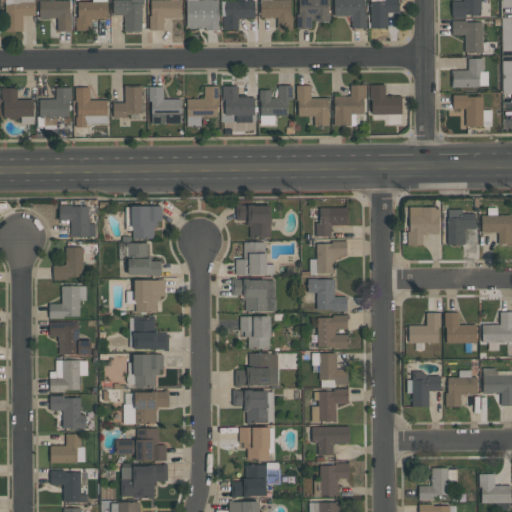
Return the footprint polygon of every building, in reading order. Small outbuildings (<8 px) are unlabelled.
[(4,0),(5,32),(22,31),(22,16),(33,15),(32,0),(4,0)] [(70,30),(69,0),(57,0),(38,0),(39,18),(56,18),(57,31),(70,30)] [(107,19),(106,0),(91,0),(92,2),(76,2),(76,31),(91,31),(91,19),(107,19)] [(112,0),(112,14),(124,14),(124,31),(142,32),(141,0),(112,0)] [(181,17),(180,0),(148,0),(150,30),(163,29),(163,18),(181,17)] [(218,0),(186,0),(186,29),(218,30),(218,0)] [(223,30),(238,30),(238,18),(254,18),(254,0),(249,0),(248,0),(237,0),(237,1),(223,0),(223,30)] [(290,0),(260,0),(260,17),(277,18),(276,28),(290,28),(290,0)] [(328,0),(297,0),(297,28),(310,29),(310,20),(328,21),(328,0)] [(333,0),(334,16),(351,16),(351,28),(365,28),(364,0),(333,0)] [(369,0),(370,28),(387,28),(387,12),(399,12),(398,0),(369,0)] [(479,0),(462,0),(463,1),(451,1),(451,18),(465,18),(465,14),(480,14),(479,0)] [(511,0),(500,0),(501,8),(511,7),(511,0)] [(501,51),(511,50),(511,17),(500,17),(501,51)] [(464,53),(482,53),(482,21),(452,21),(452,35),(464,35),(464,53)] [(487,86),(487,71),(482,71),(482,58),(467,58),(467,70),(451,70),(451,87),(487,86)] [(511,61),(501,61),(501,94),(511,94),(511,61)] [(401,96),(384,96),(385,85),(370,84),(369,114),(400,114),(401,96)] [(328,98),(310,98),(310,85),(296,85),(297,116),(314,116),(314,126),(328,126),(328,98)] [(364,85),(349,85),(350,97),(334,97),(334,126),(350,125),(350,114),(364,114),(364,85)] [(163,86),(149,86),(150,123),(180,123),(180,99),(163,99),(163,86)] [(186,99),(186,126),(200,126),(200,117),(217,117),(217,86),(203,86),(203,99),(186,99)] [(254,114),(254,97),(237,97),(237,86),(223,86),(223,115),(254,114)] [(259,90),(259,125),(274,125),(274,116),(287,116),(287,100),(292,100),(292,86),(277,86),(277,98),(270,98),(270,90),(259,90)] [(69,87),(55,87),(55,99),(38,99),(39,117),(70,116),(69,87)] [(89,87),(75,87),(76,127),(85,127),(85,123),(107,123),(106,100),(89,100),(89,87)] [(141,87),(124,87),(124,102),(112,102),(112,117),(141,116),(141,87)] [(21,117),(21,124),(33,123),(32,99),(17,100),(16,88),(1,88),(2,118),(21,117)] [(482,96),(452,95),(452,108),(465,109),(464,126),(482,126),(482,96)] [(269,237),(247,236),(248,219),(235,219),(235,204),(270,205),(269,237)] [(95,223),(94,236),(69,235),(70,220),(58,219),(58,205),(88,205),(87,223),(95,223)] [(130,206),(160,205),(161,223),(152,223),(152,238),(131,238),(130,206)] [(407,245),(407,207),(438,206),(438,232),(421,232),(421,244),(407,245)] [(318,207),(346,207),(346,224),(330,224),(330,235),(315,236),(315,223),(318,223),(318,207)] [(474,213),(475,228),(463,228),(463,244),(446,244),(446,209),(461,209),(461,213),(474,213)] [(496,215),(510,214),(511,243),(497,244),(497,232),(481,232),(480,210),(496,210),(496,215)] [(235,275),(234,257),(243,257),(242,242),(264,241),(265,263),(273,263),(274,274),(235,275)] [(127,274),(127,242),(147,243),(146,259),(160,260),(160,275),(127,274)] [(345,242),(346,255),(333,255),(333,272),(308,273),(308,259),(315,259),(315,242),(345,242)] [(52,278),(52,265),(65,264),(64,247),(82,247),(82,278),(52,278)] [(333,278),(333,296),(346,296),(346,310),(315,310),(315,292),(306,292),(307,278),(333,278)] [(156,312),(134,312),(133,280),(163,279),(163,298),(156,298),(156,312)] [(243,311),(244,295),(231,295),(231,279),(274,280),(274,311),(243,311)] [(85,286),(85,300),(78,300),(78,317),(48,317),(48,303),(60,303),(60,285),(85,286)] [(457,311),(458,324),(475,324),(475,342),(444,342),(444,312),(457,311)] [(498,324),(499,311),(511,311),(511,341),(498,341),(498,350),(487,350),(487,344),(480,344),(481,324),(498,324)] [(407,342),(407,324),(425,324),(425,312),(438,312),(438,342),(407,342)] [(269,315),(269,348),(247,348),(247,337),(239,337),(238,316),(269,315)] [(346,347),(316,347),(316,315),(346,316),(346,329),(334,329),(334,334),(346,334),(346,347)] [(131,348),(133,316),(154,317),(154,333),(168,333),(167,350),(131,348)] [(57,335),(48,336),(48,322),(77,322),(78,339),(90,339),(90,354),(58,355),(57,335)] [(234,368),(247,368),(247,353),(276,352),(277,384),(234,385),(234,368)] [(318,380),(318,364),(311,364),(311,352),(335,352),(336,368),(346,368),(346,384),(333,385),(333,380),(318,380)] [(162,353),(162,368),(156,369),(156,386),(133,387),(132,354),(162,353)] [(48,390),(48,370),(54,370),(54,359),(86,360),(86,375),(78,375),(78,391),(48,390)] [(460,406),(445,406),(446,376),(457,376),(458,369),(470,370),(470,376),(476,376),(476,394),(460,394),(460,406)] [(481,392),(482,369),(511,369),(511,405),(500,405),(500,393),(481,392)] [(439,375),(439,390),(428,390),(428,406),(411,406),(411,371),(422,370),(422,375),(439,375)] [(273,422),(244,422),(244,405),(232,406),(231,390),(272,389),(273,422)] [(310,405),(317,405),(317,390),(347,389),(347,403),(334,403),(335,420),(310,421),(310,405)] [(123,423),(122,392),(166,391),(166,407),(155,407),(155,423),(123,423)] [(79,396),(79,414),(85,414),(85,428),(61,428),(61,409),(49,409),(49,396),(79,396)] [(347,425),(347,443),(332,443),(332,455),(317,455),(317,442),(311,442),(311,426),(347,425)] [(245,460),(245,447),(239,448),(239,427),(272,426),(272,450),(267,451),(267,459),(245,460)] [(157,427),(157,444),(165,444),(165,460),(135,460),(135,453),(115,453),(115,440),(135,440),(135,427),(157,427)] [(49,445),(64,445),(64,433),(79,433),(80,445),(83,445),(84,462),(49,462),(49,445)] [(278,483),(277,462),(274,462),(275,469),(267,469),(267,484),(278,483)] [(336,495),(319,495),(319,464),(347,463),(348,477),(336,477),(336,495)] [(120,464),(166,465),(166,480),(154,480),(154,497),(119,496),(120,464)] [(265,495),(232,496),(232,481),(243,481),(243,464),(264,464),(265,495)] [(447,495),(433,495),(433,499),(417,500),(417,485),(430,485),(429,467),(446,467),(447,495)] [(80,471),(79,493),(86,494),(85,502),(62,501),(62,484),(49,484),(50,470),(80,471)] [(509,484),(510,502),(479,502),(478,473),(493,473),(493,485),(509,484)] [(117,511),(117,502),(139,501),(139,511),(117,511)] [(227,511),(227,501),(259,501),(258,511),(227,511)] [(317,511),(317,502),(340,502),(340,511),(317,511)]
